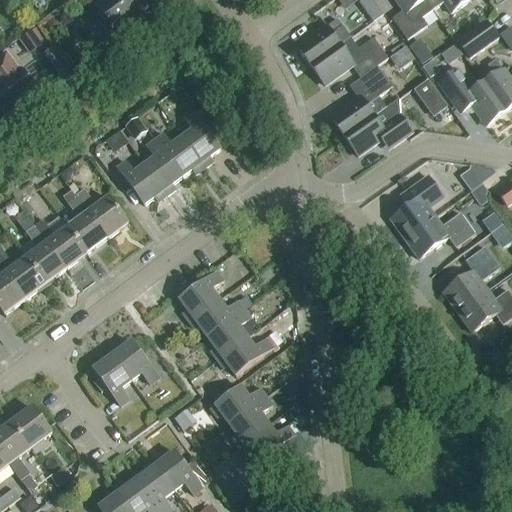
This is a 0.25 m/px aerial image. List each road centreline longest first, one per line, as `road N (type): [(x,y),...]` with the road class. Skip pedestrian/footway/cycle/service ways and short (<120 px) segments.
road 1 (residential): [(336,511),(294,182)]
road 2 (unclassified): [(39,364),(258,192),(294,182)]
road 3 (residential): [(346,195),(419,150),(511,157)]
road 4 (unknown): [(442,341),(489,511)]
road 5 (unclassified): [(442,341),(346,195)]
road 6 (residential): [(294,182),(290,133),(250,41)]
